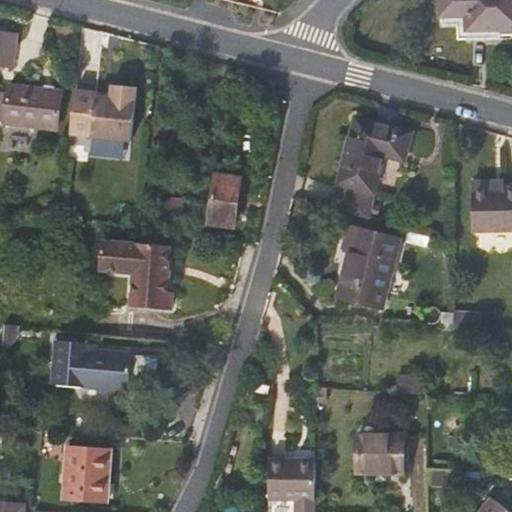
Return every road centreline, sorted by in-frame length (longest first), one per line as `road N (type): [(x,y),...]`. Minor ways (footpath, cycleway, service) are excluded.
road 1 (residential): [(301,59),(272,243),(214,447),(180,511)]
road 2 (residential): [(69,0),(301,59)]
road 3 (residential): [(301,59),(511,114)]
